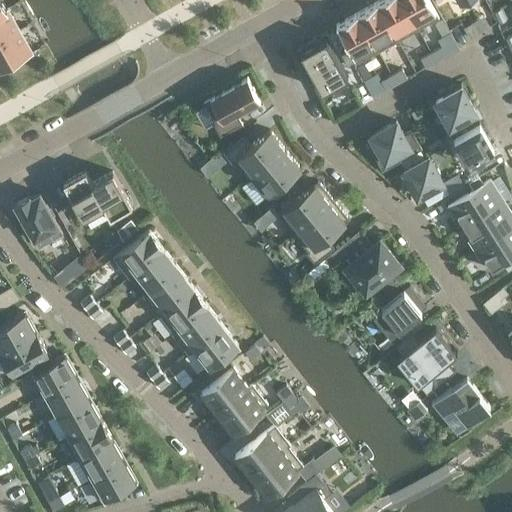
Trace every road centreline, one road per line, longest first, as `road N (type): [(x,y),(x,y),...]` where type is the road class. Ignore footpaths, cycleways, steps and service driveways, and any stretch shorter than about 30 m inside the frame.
road 1 (residential): [(0,228),(231,482)]
road 2 (residential): [(320,144),(427,250),(511,386)]
road 3 (residential): [(320,144),(473,62),(511,142)]
road 4 (residential): [(169,77),(0,171)]
road 5 (residential): [(252,30),(320,144)]
